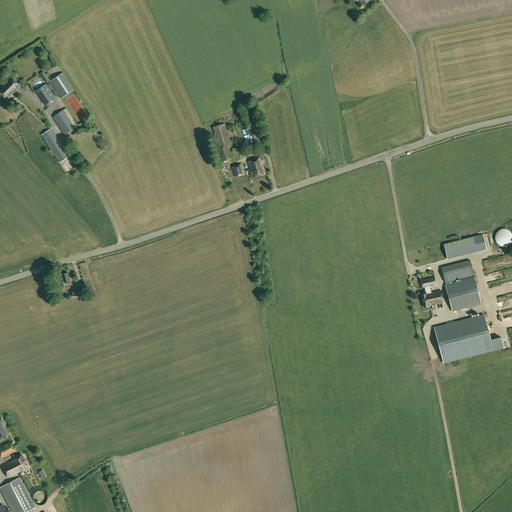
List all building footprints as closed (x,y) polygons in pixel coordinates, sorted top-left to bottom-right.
[(59,95),(61,98),(74,90),(63,73),(47,83),(56,97),(59,95)] [(11,77),(4,84),(13,93),(20,86),(11,77)] [(0,92),(7,100),(13,93),(4,84),(0,88),(0,92)] [(36,91),(48,108),(50,106),(48,103),(55,98),(46,84),(36,91)] [(253,103),(243,106),(252,133),(262,130),(253,103)] [(53,117),(65,134),(75,127),(73,125),(75,124),(72,120),(71,121),(73,120),(66,109),(53,117)] [(226,146),(231,145),(224,124),(213,127),(223,161),(230,159),(226,146)] [(69,157),(68,155),(51,129),(41,135),(60,163),(69,157)] [(264,167),(263,168),(260,158),(248,162),(251,171),(253,178),(266,174),(264,167)] [(235,177),(244,174),(242,164),(232,167),(235,177)] [(473,236),(443,244),(448,259),(477,252),(473,236)] [(442,268),(445,282),(474,275),(470,260),(442,268)] [(70,281),(68,273),(62,274),(63,282),(66,281),(67,284),(70,283),(70,281)] [(422,288),(424,287),(425,292),(421,293),(424,307),(430,306),(430,305),(443,303),(441,290),(431,292),(430,286),(436,285),(435,277),(421,280),(422,288)] [(475,278),(445,285),(452,311),(481,304),(475,278)] [(84,287),(78,289),(72,290),(73,296),(86,293),(84,287)] [(484,314),(435,327),(444,362),(504,346),(501,337),(491,340),(484,314)] [(0,447),(0,453),(2,458),(15,452),(10,442),(0,447)] [(14,460),(2,466),(8,478),(21,471),(22,471),(29,467),(22,454),(14,459),(14,460)] [(25,511),(35,507),(36,507),(35,506),(34,506),(20,478),(0,488),(12,511),(8,511),(4,504),(0,506),(0,511),(25,511)] [(33,496),(33,497),(33,498),(33,499),(33,500),(34,501),(34,502),(35,503),(36,503),(36,504),(37,504),(38,505),(40,505),(41,505),(42,505),(43,505),(44,504),(45,503),(46,503),(46,502),(47,501),(47,499),(48,499),(48,498),(48,497),(47,496),(47,495),(47,494),(46,494),(46,493),(45,492),(44,491),(43,491),(42,491),(41,490),(39,490),(39,491),(38,491),(37,491),(36,492),(35,492),(35,493),(34,494),(34,495),(33,495),(33,496)]
